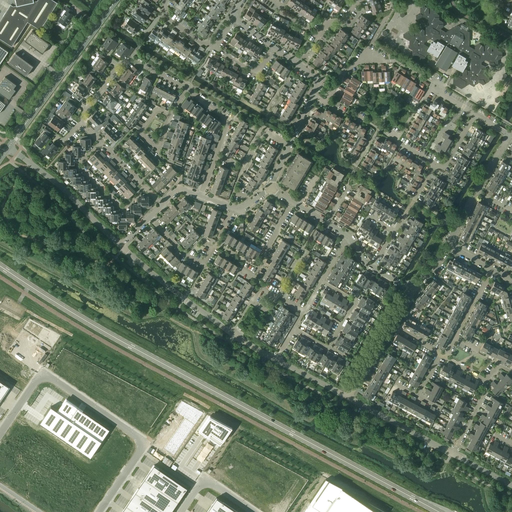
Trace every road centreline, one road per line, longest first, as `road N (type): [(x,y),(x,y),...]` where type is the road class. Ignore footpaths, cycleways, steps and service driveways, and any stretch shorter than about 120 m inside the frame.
road 1 (tertiary): [(438,511),(105,333),(0,266)]
road 2 (unclassified): [(0,432),(42,370),(144,443),(98,511)]
road 3 (residential): [(275,359),(120,246)]
road 4 (residential): [(511,486),(346,396)]
road 5 (tertiary): [(8,147),(116,0)]
road 6 (residential): [(186,86),(129,60),(118,64),(81,122)]
road 7 (residential): [(120,246),(16,153)]
road 8 (residential): [(145,184),(121,206),(79,164),(100,141)]
road 9 (residential): [(371,267),(434,163)]
